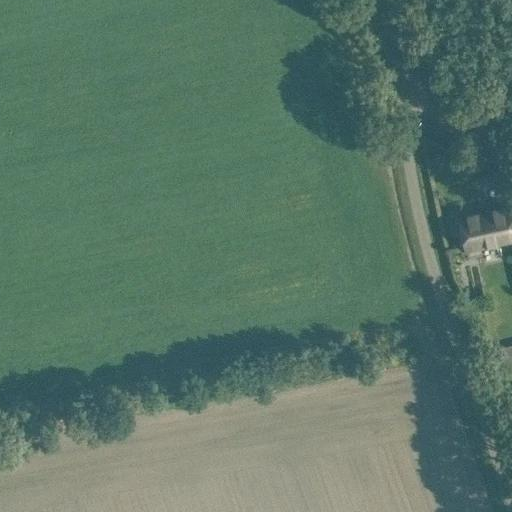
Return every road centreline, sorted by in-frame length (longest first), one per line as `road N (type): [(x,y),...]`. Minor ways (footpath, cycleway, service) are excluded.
road 1 (unclassified): [(408,86),(402,105),(411,187),(433,276),(511,499)]
road 2 (unclassified): [(511,151),(440,114),(408,86)]
